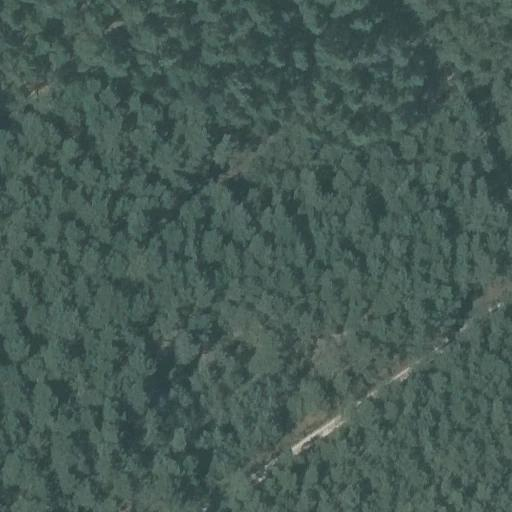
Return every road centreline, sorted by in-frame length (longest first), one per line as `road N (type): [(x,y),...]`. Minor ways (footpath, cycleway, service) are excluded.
road 1 (track): [(204,511),(511,296)]
road 2 (track): [(401,0),(511,197)]
